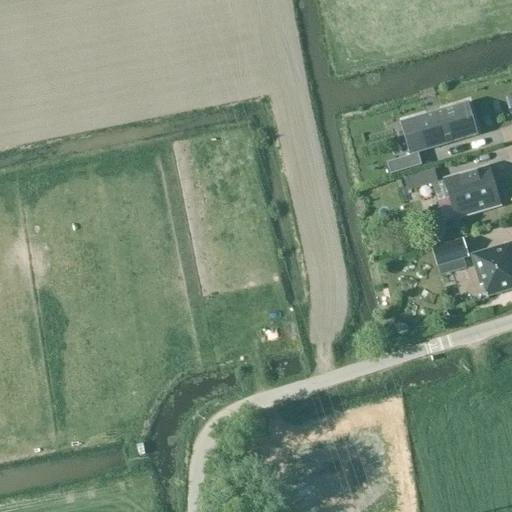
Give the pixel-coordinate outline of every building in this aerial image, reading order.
[(418,154),(478,136),(468,103),(400,123),(410,156),(389,163),(393,176),(423,168),(418,154)] [(498,207),(494,192),(496,192),(493,182),(491,183),(487,168),(445,181),(456,219),(498,207)] [(407,192),(437,183),(434,171),(404,180),(407,192)] [(437,268),(469,258),(463,239),(431,249),(437,268)] [(511,289),(511,253),(509,245),(471,256),(480,287),(483,286),(487,297),(511,289)] [(377,460),(373,461),(368,427),(346,431),(351,465),(354,481),(295,494),(299,509),(383,494),(377,460)] [(334,449),(337,470),(349,468),(346,448),(334,449)]
